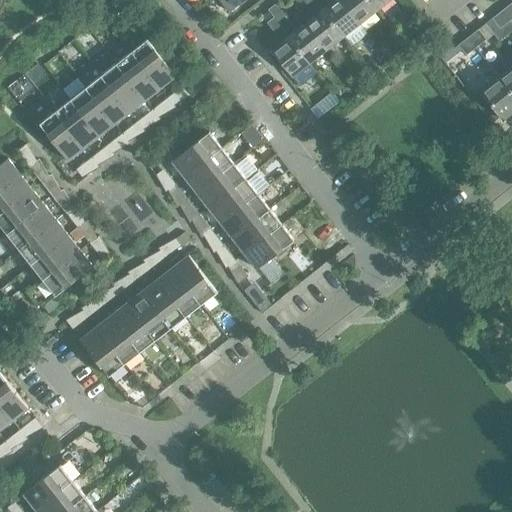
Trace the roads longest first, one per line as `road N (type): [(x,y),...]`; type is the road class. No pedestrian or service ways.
road 1 (residential): [(382,271),(170,0)]
road 2 (residential): [(167,445),(382,271)]
road 3 (residential): [(167,445),(83,410),(33,343)]
road 4 (residential): [(382,271),(511,170)]
